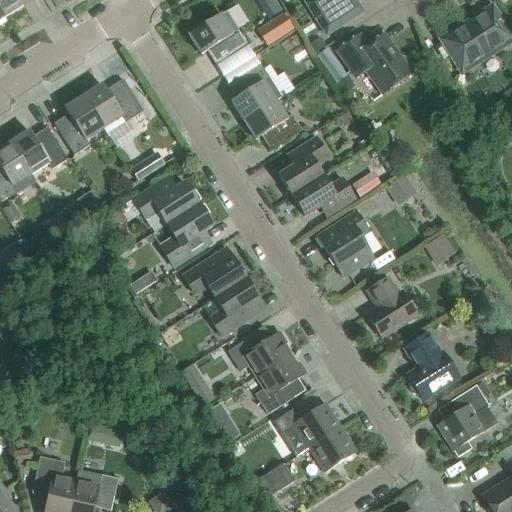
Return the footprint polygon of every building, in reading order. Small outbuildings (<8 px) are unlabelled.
[(0,0),(0,12),(4,19),(23,7),(18,0),(0,0)] [(323,0),(308,10),(326,37),(362,14),(353,0),(323,0)] [(440,41),(461,75),(511,42),(511,39),(492,8),(440,41)] [(282,16),(258,32),(268,46),(291,31),(282,16)] [(201,23),(186,33),(200,56),(208,51),(217,66),(247,47),(237,31),(232,35),(220,17),(204,27),(201,23)] [(358,36),(336,53),(355,79),(365,72),(382,96),(411,75),(408,72),(410,70),(411,66),(405,59),(401,58),(399,59),(383,36),(367,48),(358,36)] [(347,77),(327,49),(316,57),(335,85),(347,77)] [(259,66),(229,85),(238,99),(231,104),(243,123),(275,102),(275,103),(281,99),(269,81),(259,66)] [(107,136),(140,115),(120,85),(106,94),(101,86),(83,98),(103,130),(102,131),(108,139),(109,138),(107,136)] [(85,142),(102,131),(103,130),(83,98),(64,110),(69,118),(54,127),(74,157),(89,147),(85,142)] [(275,102),(243,123),(255,141),(262,137),(271,151),(301,132),(291,116),(286,120),(275,102)] [(10,145),(30,177),(48,165),(52,171),(67,161),(48,131),(33,140),(29,133),(10,145)] [(291,198),(322,178),(315,167),(328,159),(315,140),(294,153),(301,163),(278,178),(291,198)] [(12,188),(30,177),(10,145),(0,150),(0,202),(1,203),(16,194),(12,188)] [(132,171),(137,180),(166,166),(161,157),(132,171)] [(373,174),(351,184),(358,198),(379,188),(373,174)] [(322,178),(291,198),(304,218),(326,204),(333,214),(354,200),(342,181),(329,189),(322,178)] [(401,209),(418,196),(404,178),(387,191),(401,209)] [(166,227),(198,206),(184,184),(175,190),(168,179),(132,201),(145,222),(157,214),(166,227)] [(198,206),(166,227),(173,239),(159,248),(173,269),(210,245),(203,234),(212,228),(198,206)] [(355,214),(317,238),(343,280),(373,260),(359,238),(367,233),(355,214)] [(445,242),(425,251),(436,273),(455,264),(445,242)] [(214,301),(245,281),(226,250),(182,278),(194,297),(206,289),(214,301)] [(377,310),(366,316),(381,340),(417,317),(402,294),(398,296),(387,280),(366,293),(377,310)] [(245,281),(214,301),(221,312),(209,320),(221,339),(265,311),(245,281)] [(256,378),(290,356),(284,347),(286,345),(279,334),(259,347),(253,337),(227,354),(240,373),(249,367),(256,378)] [(406,377),(410,383),(409,383),(409,384),(409,385),(409,386),(408,387),(408,388),(409,389),(409,390),(409,392),(410,392),(410,393),(411,394),(412,395),(413,395),(415,396),(416,396),(417,397),(419,397),(422,402),(458,379),(442,354),(440,355),(427,335),(403,350),(416,370),(406,377)] [(290,356),(256,378),(264,390),(254,396),(267,416),(293,400),(285,388),(305,375),(299,364),(296,366),(290,356)] [(496,425),(486,410),(488,408),(475,388),(455,401),(462,412),(437,427),(457,459),(471,450),(466,444),(496,425)] [(308,450),(340,430),(325,405),(300,421),(294,411),(274,424),(281,435),(293,427),(308,450)] [(340,430),(308,450),(324,474),(356,454),(340,430)] [(68,511),(75,483),(60,480),(64,465),(39,459),(31,495),(47,498),(43,511),(68,511)] [(511,477),(511,479),(482,499),(490,511),(511,511),(511,462),(505,467),(511,477)] [(283,466),(256,483),(267,500),(294,483),(283,466)] [(110,511),(117,481),(89,475),(77,472),(75,483),(68,511),(93,511),(94,509),(107,511),(110,511)] [(0,511),(13,511),(0,490),(0,511)]
